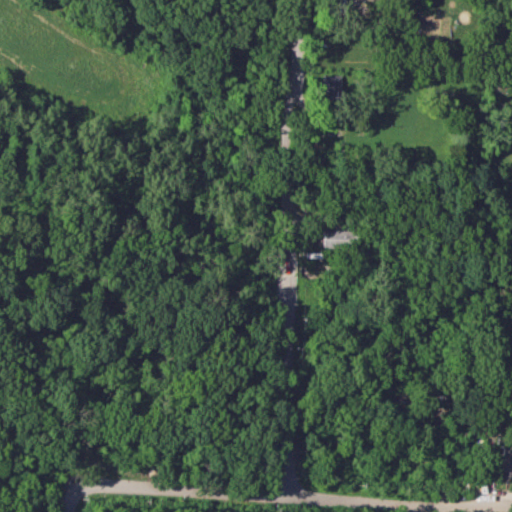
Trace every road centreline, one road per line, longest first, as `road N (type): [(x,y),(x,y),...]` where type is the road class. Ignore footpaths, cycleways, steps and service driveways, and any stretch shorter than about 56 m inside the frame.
road 1 (residential): [(292,0),(284,492)]
road 2 (residential): [(69,496),(88,482),(511,506)]
